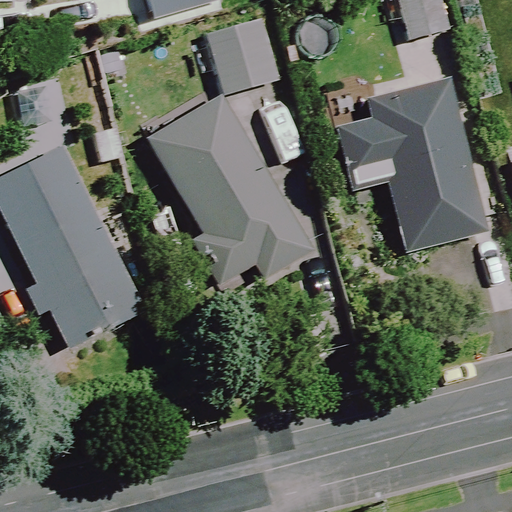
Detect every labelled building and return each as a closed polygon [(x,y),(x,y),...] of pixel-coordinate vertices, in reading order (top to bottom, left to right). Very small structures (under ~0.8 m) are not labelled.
[(220,3),(219,0),(139,0),(147,26),(220,3)] [(442,37),(433,0),(390,0),(400,46),(442,37)] [(278,83),(259,22),(199,41),(217,102),(278,83)] [(485,231),(447,75),(363,96),(368,113),(332,122),(349,189),(382,181),(400,252),(485,231)] [(247,166),(215,105),(144,143),(170,194),(195,240),(186,245),(211,292),(250,271),(256,284),(305,258),(255,162),(247,166)] [(137,318),(54,153),(0,180),(0,230),(63,355),(137,318)]
